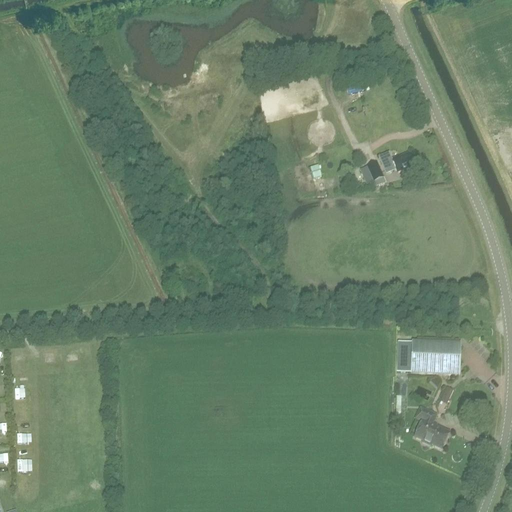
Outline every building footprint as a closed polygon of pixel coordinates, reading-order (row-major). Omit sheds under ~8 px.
[(379,158),(384,168),(387,175),(395,171),(396,174),(412,167),(407,156),(399,159),(398,158),(391,161),(388,154),(379,158)] [(373,184),(384,179),(377,164),(367,168),(373,184)] [(315,180),(323,177),(319,165),(311,167),(315,180)] [(366,187),(373,184),(367,168),(360,171),(366,187)] [(398,344),(397,374),(411,374),(411,375),(459,377),(460,346),(459,346),(433,345),(412,344),(398,344)] [(27,372),(27,364),(13,364),(13,372),(27,372)] [(16,392),(24,391),(23,381),(15,381),(16,392)] [(441,401),(448,405),(455,390),(447,387),(441,401)] [(16,421),(26,421),(26,410),(16,410),(16,421)] [(431,447),(431,446),(442,450),(449,434),(432,426),(436,417),(420,410),(416,420),(422,423),(415,438),(423,442),(422,443),(431,447)] [(5,427),(0,431),(0,432),(4,437),(9,432),(5,427)] [(28,445),(28,432),(17,432),(17,445),(28,445)] [(0,463),(8,463),(8,451),(0,451),(0,463)] [(11,477),(2,477),(3,489),(11,488),(11,477)] [(17,489),(23,490),(26,480),(19,478),(17,489)] [(74,489),(77,497),(86,493),(83,486),(74,489)] [(66,493),(58,495),(60,503),(68,500),(66,493)] [(26,495),(20,497),(23,507),(28,505),(26,495)] [(43,508),(53,504),(50,497),(40,500),(43,508)]
